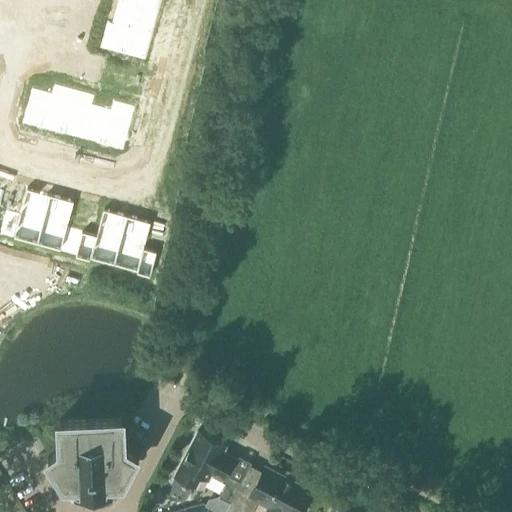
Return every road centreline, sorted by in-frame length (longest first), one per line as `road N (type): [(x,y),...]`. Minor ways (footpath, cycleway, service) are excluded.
road 1 (residential): [(117,511),(181,398),(396,511)]
road 2 (residential): [(0,152),(144,192),(197,0)]
road 3 (residential): [(31,0),(0,126)]
